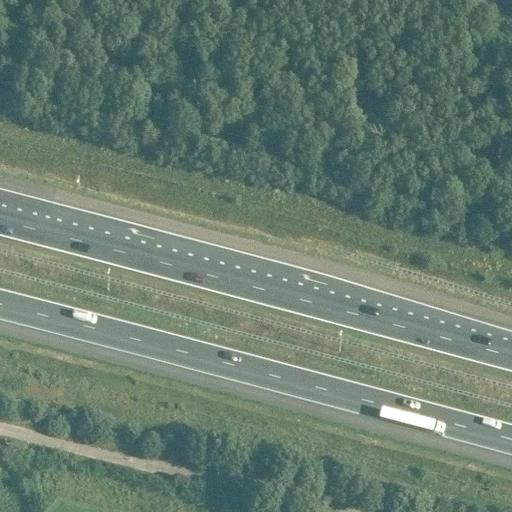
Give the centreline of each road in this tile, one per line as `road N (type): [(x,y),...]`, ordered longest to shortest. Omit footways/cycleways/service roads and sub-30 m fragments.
road 1 (motorway): [(0,303),(511,441)]
road 2 (motorway): [(511,358),(0,222)]
road 3 (unclassified): [(329,511),(0,429)]
